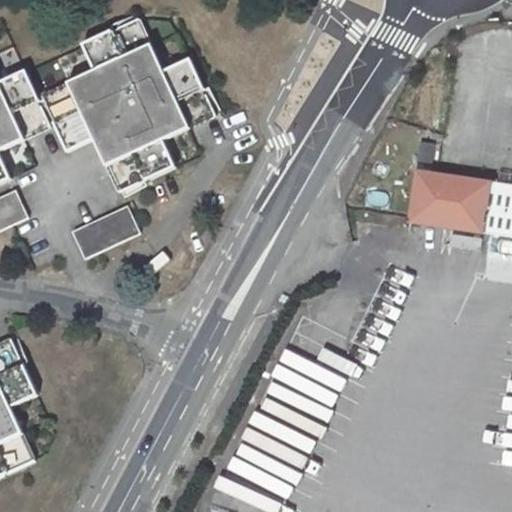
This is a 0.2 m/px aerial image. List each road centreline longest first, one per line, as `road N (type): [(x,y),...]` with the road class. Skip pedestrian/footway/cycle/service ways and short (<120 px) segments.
road 1 (secondary): [(209,354),(377,58)]
road 2 (residential): [(209,354),(189,337),(83,302),(0,297)]
road 3 (secondary): [(123,511),(209,354)]
